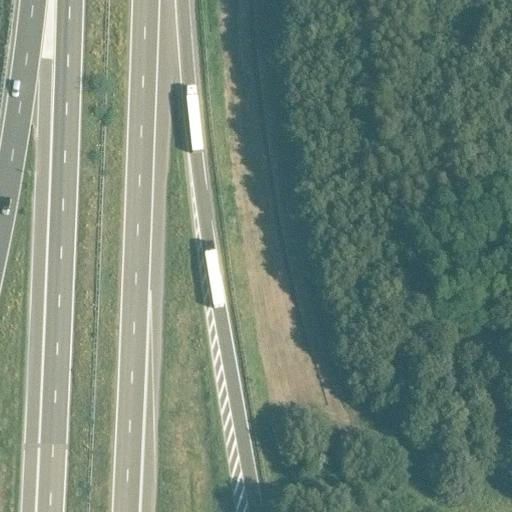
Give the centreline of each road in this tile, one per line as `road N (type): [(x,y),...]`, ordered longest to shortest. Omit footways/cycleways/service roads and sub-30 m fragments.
road 1 (trunk): [(248,511),(206,296),(182,0)]
road 2 (trunk): [(67,0),(49,511)]
road 3 (trunk): [(127,511),(144,0)]
road 4 (trunk): [(32,0),(0,219)]
